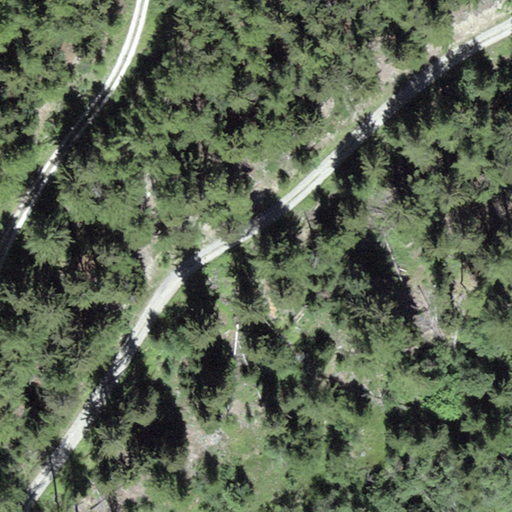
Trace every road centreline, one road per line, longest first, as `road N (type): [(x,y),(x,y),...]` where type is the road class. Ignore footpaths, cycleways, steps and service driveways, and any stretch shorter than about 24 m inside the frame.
road 1 (track): [(8,511),(157,274),(262,215),(411,87),(511,18)]
road 2 (track): [(136,0),(99,83),(0,226)]
